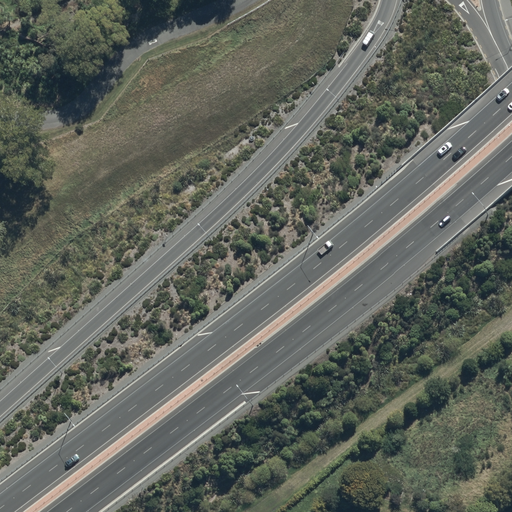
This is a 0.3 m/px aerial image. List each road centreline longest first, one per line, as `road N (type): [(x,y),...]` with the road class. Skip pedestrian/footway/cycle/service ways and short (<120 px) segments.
road 1 (motorway): [(0,508),(337,249),(511,98)]
road 2 (motorway): [(511,156),(340,302),(66,511)]
road 3 (trunk): [(0,405),(271,160),(375,33),(388,0)]
